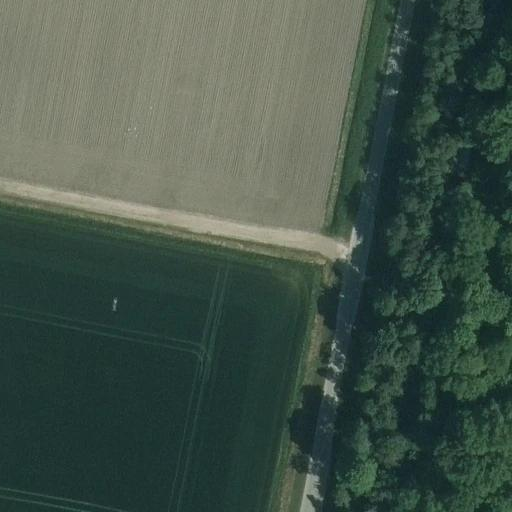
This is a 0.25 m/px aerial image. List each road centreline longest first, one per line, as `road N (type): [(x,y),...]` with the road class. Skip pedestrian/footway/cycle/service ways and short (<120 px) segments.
road 1 (unclassified): [(307,511),(402,0)]
road 2 (track): [(511,167),(481,175),(500,221),(466,293),(478,370),(441,428),(442,464),(420,511)]
